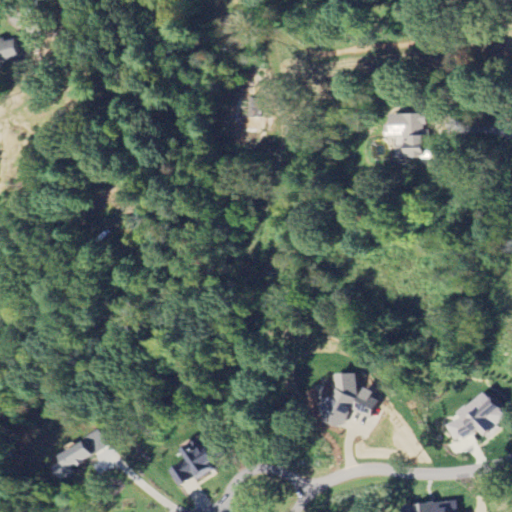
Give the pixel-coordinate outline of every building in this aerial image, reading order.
[(0,61),(24,59),(22,38),(0,40),(0,61)] [(433,112),(392,113),(392,137),(397,137),(397,147),(403,147),(403,158),(422,157),(422,164),(434,163),(433,112)] [(363,373),(341,373),(341,408),(350,408),(350,409),(377,408),(376,400),(377,400),(377,390),(364,390),(363,373)] [(465,442),(480,429),(489,438),(511,417),(511,412),(492,390),(464,415),(465,416),(452,428),(465,442)] [(117,450),(108,433),(68,454),(71,460),(59,466),(65,476),(117,450)] [(175,470),(184,487),(219,469),(216,463),(233,455),(225,440),(215,446),(211,438),(187,450),(193,461),(175,470)] [(466,511),(466,501),(413,505),(413,511),(466,511)]
